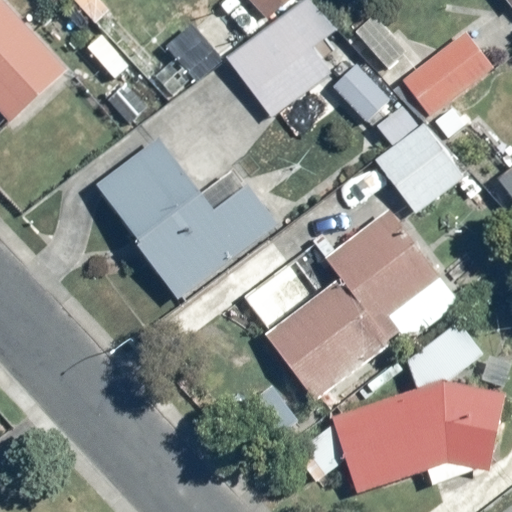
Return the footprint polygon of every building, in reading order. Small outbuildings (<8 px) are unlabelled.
[(76,70),(13,0),(0,0),(0,110),(13,126),(76,70)] [(337,33),(311,0),(307,0),(230,59),(275,118),(332,74),(315,50),(337,33)] [(287,0),(247,0),(264,20),(287,0)] [(375,1),(350,19),(387,71),(412,52),(375,1)] [(511,48),(511,26),(493,5),(404,83),(434,117),(511,48)] [(396,95),(361,57),(332,83),(367,121),(396,95)] [(468,176),(411,99),(377,124),(396,149),(379,162),(417,213),(468,176)] [(211,194),(169,138),(103,188),(185,298),(281,227),(240,172),(211,194)] [(463,301),(396,205),(325,255),(337,272),(265,322),(316,395),(404,333),(409,340),(463,301)] [(481,356),(455,319),(415,347),(441,384),(481,356)] [(365,495),(426,471),(433,489),(500,469),(504,392),(423,387),(336,421),(365,495)]
